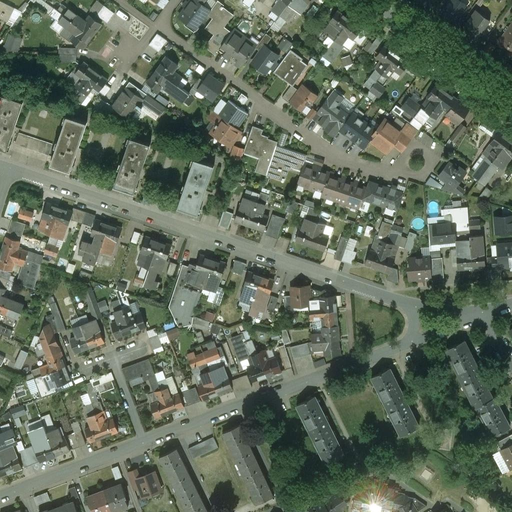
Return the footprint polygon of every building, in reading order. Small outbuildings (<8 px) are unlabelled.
[(0,0),(0,14),(2,15),(1,17),(3,17),(5,14),(9,16),(6,23),(7,23),(14,8),(22,12),(0,0)] [(191,0),(179,17),(187,23),(188,21),(197,29),(211,10),(203,4),(206,0),(191,0)] [(279,0),(272,11),(279,17),(280,16),(288,5),(281,0),(279,0)] [(299,0),(291,0),(288,5),(295,10),(295,9),(301,1),(299,0)] [(434,0),(419,0),(422,2),(421,3),(428,9),(434,0)] [(461,1),(458,0),(451,0),(442,14),(452,21),(457,15),(459,17),(465,8),(459,4),(461,1)] [(224,5),(218,1),(211,10),(216,14),(206,26),(217,34),(208,46),(216,52),(231,32),(224,27),(233,15),(223,7),(224,5)] [(301,1),(295,9),(297,10),(296,10),(301,14),(307,5),(301,1)] [(85,21),(62,4),(57,11),(80,28),(85,21)] [(295,10),(288,5),(280,16),(288,22),(296,10),(297,10),(295,9),(295,10)] [(104,6),(97,15),(107,23),(114,14),(104,6)] [(57,11),(54,8),(49,15),(65,27),(60,35),(70,43),(71,41),(83,49),(92,37),(80,28),(57,11)] [(350,19),(337,10),(329,22),(335,26),(341,31),(350,20),(350,19)] [(279,17),(272,11),(269,16),(276,21),(279,17)] [(476,12),(461,33),(480,47),(487,37),(480,31),(488,20),(476,12)] [(85,21),(80,28),(92,37),(101,25),(89,16),(85,21)] [(362,29),(350,20),(341,31),(347,36),(353,40),(362,29)] [(335,26),(330,23),(324,31),(329,35),(335,26)] [(459,27),(454,23),(448,32),(452,36),(459,27)] [(511,25),(502,38),(501,38),(498,43),(503,47),(505,45),(511,50),(508,56),(511,58),(511,25)] [(316,26),(310,34),(316,38),(322,30),(316,26)] [(341,31),(335,26),(329,35),(335,39),(341,31)] [(353,40),(355,42),(360,45),(368,34),(362,29),(353,40)] [(255,48),(232,31),(221,46),(227,51),(224,55),(230,59),(233,55),(238,59),(235,63),(241,67),(255,48)] [(347,36),(341,31),(335,39),(335,40),(341,44),(347,36)] [(5,46),(16,50),(21,37),(11,33),(5,46)] [(161,51),(168,40),(158,33),(151,44),(161,51)] [(266,34),(255,48),(260,52),(265,46),(271,38),(266,34)] [(353,40),(347,36),(341,44),(344,46),(344,47),(349,51),(355,42),(353,40)] [(288,52),(294,42),(285,37),(279,47),(288,52)] [(341,44),(335,40),(322,57),(332,64),(344,47),(344,46),(341,44)] [(374,41),(367,51),(371,54),(378,45),(374,41)] [(490,43),(481,55),(487,59),(495,47),(490,43)] [(397,54),(384,45),(375,57),(381,61),(388,66),(397,54)] [(260,52),(252,64),(265,74),(269,68),(274,72),(279,65),(274,61),(278,56),(265,46),(260,52)] [(274,72),(273,73),(289,84),(299,71),(302,73),(307,66),(301,61),(302,59),(290,50),(279,65),(274,72)] [(409,63),(397,54),(388,66),(394,70),(400,74),(409,63)] [(351,55),(342,58),(345,67),(354,63),(351,55)] [(177,66),(165,58),(157,70),(177,85),(181,78),(173,72),(177,66)] [(416,59),(407,70),(417,77),(425,66),(416,59)] [(381,61),(367,80),(373,85),(388,66),(381,61)] [(95,71),(84,62),(75,73),(81,77),(87,82),(95,71)] [(511,70),(511,66),(508,64),(503,71),(509,75),(511,70)] [(373,85),(370,90),(379,97),(386,88),(383,86),(394,70),(388,66),(373,85)] [(431,73),(425,69),(420,75),(426,80),(431,73)] [(157,70),(156,70),(147,82),(158,91),(157,93),(162,87),(183,103),(189,94),(177,85),(157,70)] [(95,71),(87,82),(93,87),(99,91),(105,83),(107,80),(95,71)] [(223,86),(208,75),(204,82),(198,90),(213,101),(223,86)] [(81,77),(75,85),(81,90),(87,82),(81,77)] [(187,82),(181,78),(177,85),(182,89),(187,82)] [(199,79),(189,93),(193,97),(198,90),(204,82),(199,79)] [(93,87),(87,82),(81,90),(87,95),(93,87)] [(142,91),(129,82),(122,92),(123,93),(119,99),(118,98),(112,106),(114,107),(126,116),(135,103),(137,104),(136,106),(141,109),(144,105),(159,115),(164,107),(153,99),(142,91)] [(105,83),(99,91),(104,95),(110,87),(105,83)] [(309,89),(302,84),(297,90),(289,102),(291,104),(302,112),(306,105),(307,106),(313,105),(312,102),(313,103),(318,96),(312,91),(311,88),(309,89)] [(437,84),(427,97),(428,99),(421,108),(409,99),(402,108),(414,117),(415,118),(423,124),(425,121),(426,121),(430,115),(447,92),(437,84)] [(157,93),(146,85),(142,91),(153,99),(157,93)] [(291,85),(282,98),(288,103),(289,102),(297,90),(291,85)] [(81,90),(70,104),(78,107),(87,95),(81,90)] [(343,97),(334,90),(317,112),(312,118),(319,123),(324,116),(329,120),(330,118),(333,120),(327,129),(336,136),(339,131),(350,116),(336,106),(343,97)] [(447,92),(430,115),(436,120),(444,110),(448,113),(457,100),(447,92)] [(5,94),(0,108),(0,146),(8,149),(25,100),(5,94)] [(247,98),(241,94),(237,101),(242,105),(247,98)] [(100,99),(92,109),(99,114),(107,103),(100,99)] [(248,114),(229,100),(218,115),(238,129),(248,114)] [(457,100),(448,113),(445,115),(458,125),(470,109),(458,100),(457,100)] [(112,106),(107,102),(107,103),(99,114),(107,117),(114,107),(112,106)] [(312,108),(306,117),(311,120),(312,118),(317,112),(312,108)] [(347,137),(361,118),(353,112),(350,116),(339,131),(347,137)] [(218,115),(216,114),(211,122),(216,125),(215,127),(211,133),(230,146),(241,131),(218,115)] [(88,122),(68,115),(51,164),(72,171),(88,122)] [(436,120),(430,115),(426,121),(432,126),(436,120)] [(355,143),(369,124),(361,118),(347,137),(355,143)] [(423,124),(415,118),(410,124),(414,127),(414,126),(419,130),(423,124)] [(401,133),(385,120),(377,130),(370,140),(387,153),(393,145),(403,152),(413,137),(403,130),(401,133)] [(482,129),(493,134),(497,125),(487,120),(482,129)] [(377,130),(369,124),(355,143),(363,149),(370,140),(377,130)] [(418,131),(408,124),(403,130),(413,137),(418,131)] [(461,124),(450,139),(455,143),(466,128),(461,124)] [(262,130),(253,127),(245,149),(260,155),(255,171),(267,175),(277,145),(267,141),(268,137),(261,134),(262,130)] [(499,131),(489,144),(490,144),(494,147),(500,152),(510,139),(499,131)] [(36,138),(20,133),(16,144),(32,150),(36,138)] [(151,144),(131,137),(115,186),(135,192),(151,144)] [(53,144),(36,138),(32,150),(49,156),(53,144)] [(511,157),(511,140),(510,139),(500,152),(506,157),(510,159),(511,160),(511,157)] [(490,144),(483,154),(487,157),(494,147),(490,144)] [(308,155),(277,145),(267,175),(277,179),(280,171),(287,173),(288,170),(301,175),(304,166),(308,155)] [(494,147),(487,157),(493,161),(500,152),(494,147)] [(506,157),(500,152),(493,161),(499,166),(502,162),(506,157)] [(487,157),(472,176),(478,181),(493,161),(487,157)] [(194,158),(178,207),(198,214),(215,165),(194,158)] [(493,161),(478,181),(485,186),(499,166),(493,161)] [(457,169),(448,163),(439,176),(447,182),(455,188),(465,173),(458,168),(457,169)] [(312,168),(304,166),(301,175),(298,184),(304,186),(304,189),(309,191),(319,165),(314,164),(312,168)] [(319,165),(309,191),(315,193),(316,190),(323,193),(329,174),(321,172),(323,167),(319,165)] [(341,181),(333,178),(335,174),(330,172),(329,174),(323,193),(321,197),(327,199),(328,197),(334,199),(341,181)] [(334,199),(334,202),(339,204),(340,201),(347,204),(353,185),(345,183),(347,178),(342,176),(334,199)] [(347,204),(346,206),(352,208),(353,206),(360,208),(363,198),(366,190),(358,187),(359,182),(355,180),(347,204)] [(455,188),(447,182),(441,190),(455,193),(455,188)] [(375,186),(368,183),(366,190),(363,198),(370,200),(375,186)] [(403,195),(390,191),(391,190),(375,184),(370,200),(370,201),(388,207),(387,212),(396,215),(403,195)] [(254,187),(253,191),(252,191),(250,199),(258,201),(261,192),(262,190),(254,187)] [(486,188),(477,199),(478,200),(485,202),(492,192),(486,188)] [(268,195),(261,192),(258,201),(265,204),(268,195)] [(258,201),(250,199),(246,209),(255,211),(258,201)] [(292,200),(287,213),(294,215),(298,203),(292,200)] [(265,204),(258,201),(255,211),(262,214),(265,204)] [(59,207),(47,203),(42,218),(43,218),(54,222),(59,207)] [(72,212),(59,207),(54,222),(67,226),(72,212)] [(246,209),(240,207),(235,220),(250,225),(255,211),(246,209)] [(310,207),(306,219),(305,219),(302,227),(315,231),(318,222),(322,211),(310,207)] [(467,207),(445,209),(446,223),(427,225),(429,244),(458,241),(459,253),(471,252),(469,236),(468,222),(467,207)] [(76,209),(72,220),(81,224),(85,212),(76,209)] [(33,213),(20,210),(19,217),(31,220),(33,213)] [(234,213),(225,210),(220,225),(229,228),(234,213)] [(262,214),(255,211),(250,225),(264,229),(268,216),(262,214)] [(95,215),(85,212),(81,224),(91,227),(95,215)] [(273,213),(266,234),(279,238),(286,218),(273,213)] [(511,216),(509,217),(495,218),(496,233),(511,231),(511,216)] [(54,222),(43,218),(39,230),(42,231),(51,234),(54,222)] [(24,235),(26,223),(12,220),(9,232),(24,235)] [(109,224),(96,220),(91,235),(104,240),(109,224)] [(382,221),(376,238),(375,238),(371,250),(370,249),(365,265),(377,270),(393,225),(384,222),(382,221)] [(480,221),(468,222),(469,236),(478,235),(477,229),(481,229),(480,221)] [(67,226),(54,222),(51,234),(59,237),(59,238),(62,239),(67,226)] [(326,225),(318,222),(315,231),(323,234),(326,225)] [(109,224),(104,240),(116,244),(121,228),(109,224)] [(393,225),(377,270),(388,273),(389,273),(390,273),(392,268),(395,258),(394,258),(398,246),(394,245),(398,235),(400,236),(403,229),(393,225)] [(302,227),(301,227),(296,240),(310,245),(315,231),(302,227)] [(323,234),(315,231),(310,245),(310,246),(325,251),(330,236),(323,234)] [(140,234),(135,232),(131,243),(137,245),(140,234)] [(51,234),(44,253),(56,257),(59,248),(56,247),(59,238),(59,237),(51,234)] [(92,243),(82,240),(78,254),(83,255),(81,260),(95,265),(100,251),(104,240),(91,235),(91,236),(94,237),(92,243)] [(478,235),(469,236),(471,252),(484,251),(483,235),(478,235)] [(158,241),(146,237),(141,253),(145,254),(146,254),(153,256),(158,241)] [(341,237),(334,259),(341,261),(346,249),(349,239),(341,237)] [(20,242),(6,238),(2,252),(15,257),(18,249),(20,242)] [(116,244),(104,240),(100,251),(108,254),(112,255),(116,244)] [(171,245),(158,241),(153,256),(161,259),(166,261),(171,245)] [(511,244),(498,245),(500,266),(511,265),(511,244)] [(27,252),(18,249),(15,257),(25,260),(27,252)] [(356,252),(346,249),(341,261),(352,265),(356,252)] [(108,254),(100,251),(96,262),(104,265),(108,254)] [(484,251),(471,252),(472,269),(486,267),(484,251)] [(15,257),(2,252),(0,257),(0,267),(11,271),(13,265),(22,268),(17,284),(32,289),(41,265),(25,260),(15,257)] [(43,257),(27,252),(25,260),(41,265),(42,260),(43,257)] [(459,253),(458,253),(459,270),(472,269),(471,252),(459,253)] [(153,256),(146,254),(145,254),(142,266),(149,268),(153,256)] [(197,266),(191,264),(186,280),(183,287),(202,293),(204,287),(208,274),(213,260),(200,255),(197,266)] [(422,258),(419,255),(416,258),(410,259),(411,268),(408,268),(409,280),(432,278),(430,259),(430,257),(422,258)] [(161,259),(153,256),(149,268),(157,271),(161,259)] [(442,258),(430,259),(432,278),(432,286),(444,285),(442,258)] [(226,264),(213,260),(208,274),(220,279),(221,279),(226,264)] [(246,265),(235,261),(231,272),(243,276),(246,265)] [(177,264),(170,262),(166,274),(173,276),(177,264)] [(68,271),(74,273),(76,264),(70,263),(68,271)] [(190,267),(183,264),(179,278),(186,280),(190,267)] [(139,275),(137,275),(133,285),(143,288),(144,284),(149,268),(142,266),(139,275)] [(157,271),(149,268),(144,284),(153,287),(155,281),(154,280),(157,271)] [(397,269),(392,268),(390,273),(389,273),(388,273),(386,280),(394,283),(398,282),(397,269)] [(11,275),(0,271),(0,277),(9,281),(11,275)] [(92,275),(80,272),(79,277),(90,281),(92,275)] [(261,276),(249,272),(244,287),(244,288),(240,300),(252,304),(257,291),(261,276)] [(220,279),(208,274),(204,287),(216,291),(220,279)] [(274,281),(261,276),(257,291),(269,295),(270,295),(274,281)] [(0,278),(0,285),(6,288),(8,282),(0,278)] [(202,293),(183,287),(186,280),(179,278),(169,307),(179,328),(193,325),(194,317),(202,293)] [(119,283),(117,289),(126,292),(128,286),(119,283)] [(309,287),(291,289),(292,297),(293,307),(294,307),(310,305),(309,295),(310,295),(309,287)] [(330,292),(325,290),(323,292),(309,287),(310,295),(321,294),(321,297),(333,296),(333,295),(331,294),(330,292)] [(224,291),(218,289),(213,303),(219,305),(224,291)] [(269,295),(257,291),(252,304),(249,313),(256,316),(257,316),(259,310),(263,311),(269,295)] [(310,295),(309,295),(310,305),(321,304),(320,297),(321,297),(321,294),(310,295)] [(279,298),(271,295),(267,309),(274,311),(279,298)] [(321,297),(320,297),(321,304),(321,312),(337,311),(336,296),(333,296),(321,297)] [(23,306),(2,297),(0,301),(0,305),(20,313),(23,306)] [(126,297),(119,299),(120,302),(122,309),(130,307),(126,297)] [(292,297),(284,298),(286,312),(295,312),(294,307),(293,307),(292,297)] [(106,299),(99,302),(102,311),(110,308),(106,299)] [(120,302),(113,304),(116,312),(122,309),(120,302)] [(95,303),(89,306),(95,320),(96,320),(101,318),(95,303)] [(321,304),(310,305),(310,313),(321,312),(321,304)] [(20,313),(0,305),(0,312),(18,320),(20,313)] [(116,312),(115,312),(119,322),(126,319),(122,309),(116,312)] [(205,318),(214,321),(216,314),(208,310),(205,318)] [(337,311),(321,312),(322,320),(323,326),(338,325),(337,311)] [(321,312),(310,313),(311,321),(322,320),(321,312)] [(140,313),(133,316),(126,319),(130,332),(131,332),(146,327),(140,313)] [(60,314),(53,317),(55,322),(56,324),(63,321),(60,314)] [(208,322),(194,317),(193,325),(193,327),(206,331),(208,322)] [(282,317),(276,318),(279,329),(285,327),(282,317)] [(119,322),(112,324),(117,337),(130,332),(126,319),(119,322)] [(95,320),(89,322),(81,325),(85,335),(99,329),(96,320),(95,320)] [(63,321),(56,324),(59,332),(66,329),(63,321)] [(55,322),(50,325),(53,334),(59,332),(56,324),(55,322)] [(44,327),(39,338),(41,343),(37,344),(36,347),(35,347),(35,348),(36,349),(35,351),(37,358),(59,350),(53,334),(50,325),(44,327)] [(81,325),(74,328),(77,337),(85,335),(81,325)] [(338,325),(323,326),(323,333),(324,341),(339,340),(338,325)] [(8,330),(0,326),(0,333),(5,336),(8,330)] [(99,329),(85,335),(89,347),(104,342),(99,329)] [(286,329),(279,330),(284,344),(291,342),(286,329)] [(197,333),(200,342),(205,340),(202,331),(197,333)] [(249,332),(242,335),(245,342),(252,340),(249,332)] [(323,333),(312,334),(313,342),(324,341),(323,333)] [(77,337),(71,340),(76,352),(89,347),(85,335),(77,337)] [(158,335),(149,338),(153,349),(161,346),(162,346),(158,335)] [(242,335),(231,339),(240,361),(247,358),(247,357),(249,356),(244,343),(245,342),(242,335)] [(245,342),(244,343),(249,356),(247,357),(247,358),(251,367),(261,363),(257,353),(252,340),(245,342)] [(339,340),(324,341),(324,349),(325,355),(340,354),(339,340)] [(324,341),(313,342),(313,350),(324,349),(324,341)] [(493,399),(484,380),(483,380),(481,375),(477,365),(476,365),(473,360),(474,360),(465,341),(447,349),(455,367),(456,366),(458,371),(457,372),(464,386),(465,385),(468,391),(467,391),(475,408),(477,407),(481,415),(481,414),(484,420),(483,420),(492,436),(509,427),(500,408),(499,408),(497,404),(495,398),(493,399)] [(214,342),(206,345),(209,352),(217,349),(217,348),(214,342)] [(307,343),(290,347),(294,358),(311,354),(307,343)] [(291,368),(284,346),(279,347),(286,370),(291,368)] [(209,352),(203,354),(213,381),(227,376),(224,367),(228,365),(221,347),(217,348),(217,349),(209,352)] [(265,350),(257,353),(261,363),(269,359),(265,350)] [(60,352),(46,357),(49,364),(50,364),(52,371),(66,366),(60,352)] [(203,354),(189,359),(193,368),(199,366),(205,384),(213,381),(203,354)] [(26,357),(20,355),(16,365),(21,368),(26,357)] [(275,358),(261,363),(266,376),(280,371),(275,358)] [(326,358),(315,362),(317,367),(327,364),(326,358)] [(149,359),(142,361),(147,374),(154,371),(149,359)] [(147,374),(142,361),(138,363),(142,376),(144,381),(149,379),(147,374)] [(138,363),(121,369),(126,382),(129,381),(131,386),(144,381),(142,376),(138,363)] [(251,367),(247,368),(252,381),(266,376),(261,363),(251,367)] [(49,364),(31,371),(34,378),(42,375),(52,371),(50,364),(49,364)] [(66,366),(52,371),(55,379),(58,385),(71,380),(66,366)] [(407,402),(402,392),(401,392),(399,388),(400,388),(390,368),(372,378),(380,394),(381,394),(384,399),(383,399),(390,413),(393,418),(392,418),(400,435),(419,426),(409,406),(409,407),(406,402),(407,402)] [(52,371),(42,375),(45,383),(55,379),(52,371)] [(163,372),(155,375),(156,376),(158,383),(166,380),(163,372)] [(247,375),(242,377),(246,390),(252,388),(247,375)] [(156,376),(149,379),(154,392),(161,390),(158,383),(156,376)] [(173,376),(168,378),(172,388),(177,386),(173,376)] [(227,376),(213,381),(218,394),(232,389),(227,376)] [(242,377),(231,381),(236,394),(246,390),(242,377)] [(34,378),(21,383),(24,390),(36,385),(34,378)] [(166,380),(158,383),(161,390),(169,387),(166,380)] [(213,381),(205,384),(199,386),(204,400),(218,394),(213,381)] [(90,383),(85,385),(88,395),(94,393),(90,383)] [(169,387),(161,390),(165,399),(172,396),(169,387)] [(195,387),(189,390),(194,403),(201,401),(195,387)] [(161,390),(154,392),(158,402),(165,399),(161,390)] [(189,390),(183,393),(188,406),(194,403),(189,390)] [(172,396),(165,399),(170,413),(185,407),(179,394),(172,396)] [(326,421),(324,416),(315,397),(297,406),(305,422),(306,422),(309,428),(308,429),(314,441),(315,441),(318,447),(317,447),(325,464),(343,455),(334,436),(331,431),(332,431),(327,421),(326,421)] [(158,402),(151,404),(156,418),(170,413),(165,399),(158,402)] [(100,403),(92,406),(95,414),(103,412),(100,403)] [(15,418),(28,413),(25,404),(12,409),(15,418)] [(6,420),(14,416),(11,411),(3,415),(6,420)] [(48,414),(45,415),(43,411),(38,413),(46,433),(53,430),(48,414)] [(103,412),(95,414),(99,424),(106,421),(103,412)] [(95,414),(88,417),(91,427),(99,424),(95,414)] [(106,421),(99,424),(104,437),(118,432),(113,419),(106,421)] [(91,427),(85,429),(90,442),(104,437),(99,424),(91,427)] [(273,496),(240,425),(225,432),(228,440),(226,441),(236,463),(238,462),(243,473),(242,474),(252,497),(254,496),(257,503),(273,496)] [(12,429),(0,433),(0,449),(13,445),(17,443),(12,429)] [(53,430),(46,433),(49,443),(57,440),(57,439),(53,430)] [(450,431),(441,430),(439,446),(448,448),(450,431)] [(46,433),(39,436),(42,445),(49,443),(46,433)] [(74,433),(67,435),(72,449),(79,447),(74,433)] [(511,444),(511,434),(496,442),(501,451),(511,444)] [(63,437),(57,439),(57,440),(49,443),(54,456),(69,451),(63,437)] [(213,437),(188,449),(193,459),(218,448),(213,437)] [(42,445),(36,448),(41,461),(54,456),(49,443),(42,445)] [(511,468),(511,444),(501,451),(511,469),(511,468)] [(13,445),(0,449),(0,454),(2,461),(10,458),(10,457),(16,455),(14,448),(13,445)] [(32,446),(25,449),(32,465),(38,462),(32,446)] [(25,449),(19,451),(25,467),(32,465),(25,449)] [(207,511),(176,449),(161,456),(165,463),(163,464),(174,486),(176,485),(181,496),(179,497),(186,511),(207,511)] [(16,455),(10,457),(10,458),(2,461),(8,474),(22,468),(17,454),(16,455)] [(116,478),(122,476),(119,466),(113,468),(116,478)] [(136,470),(128,473),(134,490),(140,488),(136,479),(139,478),(136,470)] [(139,478),(136,479),(140,488),(143,497),(150,494),(154,496),(158,495),(159,491),(161,491),(154,472),(139,478)] [(387,484),(379,482),(379,483),(373,482),(372,490),(368,505),(375,507),(377,501),(383,502),(387,484)] [(121,484),(104,490),(112,511),(114,511),(128,507),(125,497),(126,497),(121,484)] [(399,489),(387,486),(388,484),(387,484),(383,502),(383,505),(391,507),(391,509),(392,509),(396,510),(399,508),(401,511),(417,511),(418,511),(411,500),(415,498),(404,496),(405,494),(398,492),(399,489)] [(366,488),(357,486),(353,504),(361,506),(359,511),(366,511),(368,505),(372,490),(366,488)] [(75,487),(68,489),(72,499),(78,497),(75,487)] [(112,511),(104,490),(87,497),(93,511),(112,511)] [(331,498),(323,503),(322,501),(314,507),(315,508),(310,511),(309,510),(308,510),(309,511),(336,511),(339,510),(340,511),(346,508),(347,503),(344,498),(342,499),(337,491),(330,496),(331,498)] [(35,496),(37,502),(51,499),(49,492),(35,496)] [(427,506),(415,498),(411,500),(418,511),(427,506)] [(76,511),(73,503),(55,510),(56,511),(76,511)]
